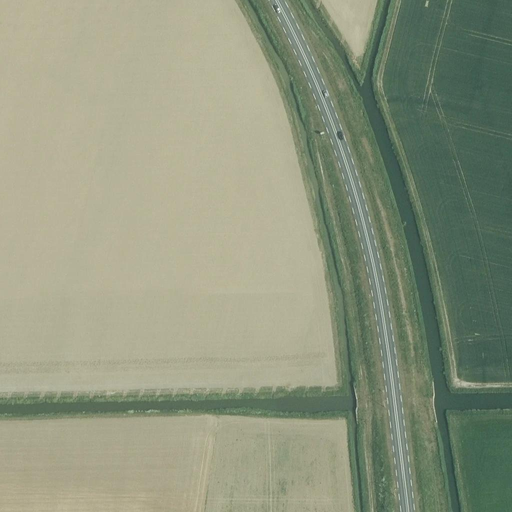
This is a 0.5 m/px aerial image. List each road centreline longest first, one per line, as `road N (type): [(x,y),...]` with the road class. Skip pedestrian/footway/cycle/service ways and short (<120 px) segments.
road 1 (primary): [(407,511),(368,245),(327,113),(275,0)]
road 2 (track): [(0,394),(332,385)]
